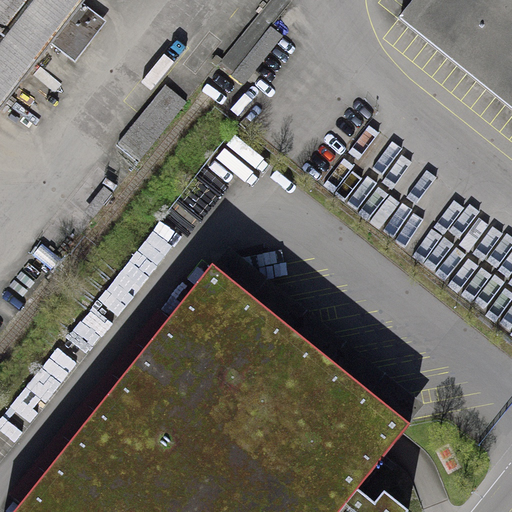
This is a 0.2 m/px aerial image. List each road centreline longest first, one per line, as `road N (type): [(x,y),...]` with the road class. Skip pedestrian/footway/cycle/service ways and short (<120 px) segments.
road 1 (unknown): [(0,456),(187,225),(208,217),(238,217),(275,237),(511,403)]
road 2 (unknown): [(0,211),(183,0)]
road 3 (unknown): [(357,0),(430,97),(511,171)]
